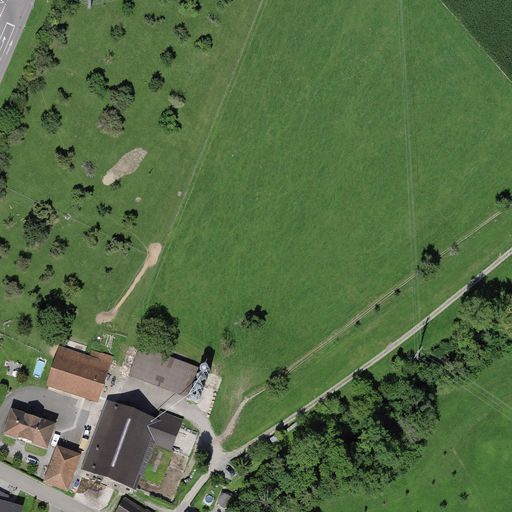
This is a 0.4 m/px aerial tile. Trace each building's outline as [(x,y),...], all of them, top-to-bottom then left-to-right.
[(143,349),(133,378),(192,399),(202,370),(143,349)] [(61,350),(49,388),(99,403),(110,365),(61,350)] [(160,419),(108,400),(80,474),(132,493),(160,419)] [(58,425),(11,412),(5,434),(51,447),(58,425)] [(46,482),(68,489),(80,454),(58,446),(46,482)] [(9,497),(0,492),(0,511),(21,511),(23,506),(7,502),(9,497)] [(150,511),(126,498),(117,511),(150,511)]
